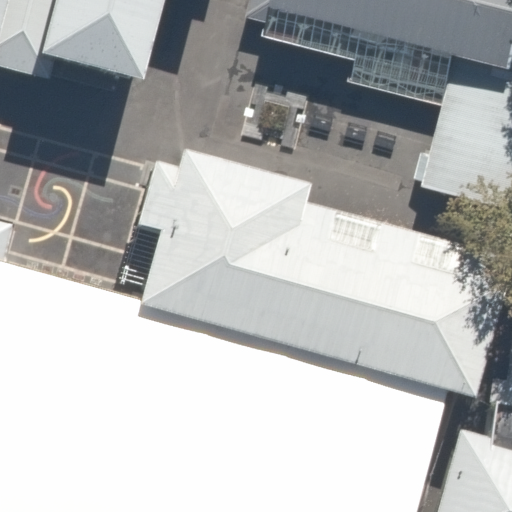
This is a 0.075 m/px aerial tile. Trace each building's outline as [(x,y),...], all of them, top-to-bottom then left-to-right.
[(0,0),(0,75),(143,108),(167,0),(0,0)] [(511,0),(270,0),(265,18),(511,87),(511,0)] [(0,200),(16,144),(0,139),(0,200)] [(511,297),(511,277),(161,179),(121,321),(477,421),(511,297)] [(511,511),(511,462),(464,449),(445,511),(511,511)]
